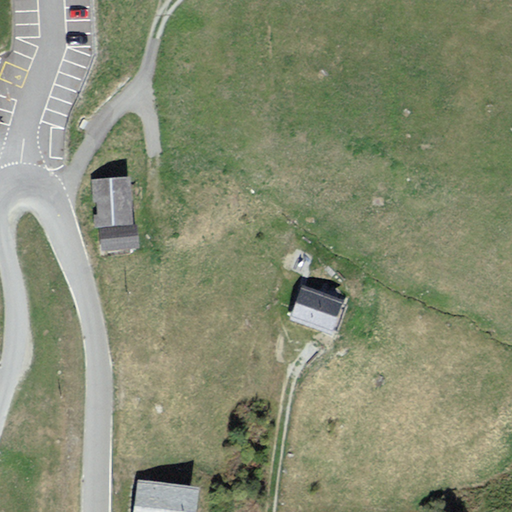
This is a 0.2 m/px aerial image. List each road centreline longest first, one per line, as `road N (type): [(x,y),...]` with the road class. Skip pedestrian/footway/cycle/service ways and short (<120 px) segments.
road 1 (unclassified): [(52,0),(54,54),(26,122),(27,183),(49,205),(93,333),(97,511)]
road 2 (track): [(0,396),(12,363),(16,301),(0,226)]
road 3 (track): [(270,511),(292,374),(315,349)]
